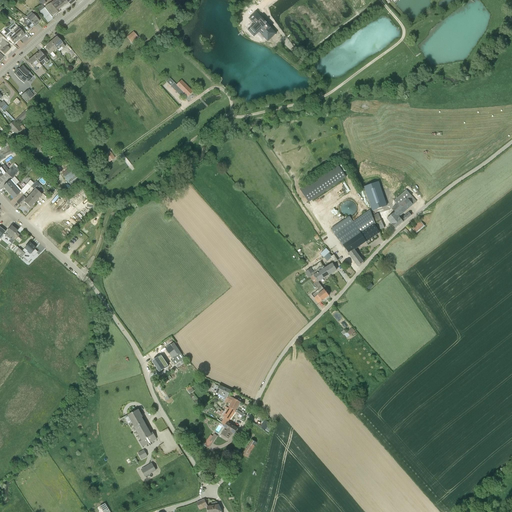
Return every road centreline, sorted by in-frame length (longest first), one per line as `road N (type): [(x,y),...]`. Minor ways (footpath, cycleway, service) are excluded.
road 1 (unclassified): [(211,491),(290,344),(412,216),(511,141)]
road 2 (unclassified): [(211,491),(155,400),(136,349),(88,280),(0,198)]
road 3 (unknown): [(82,275),(112,207),(229,116)]
